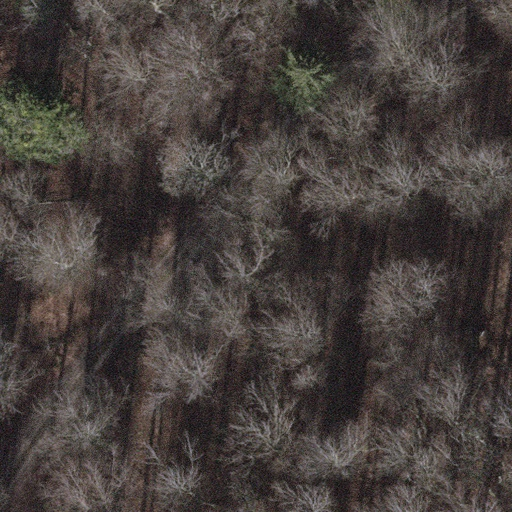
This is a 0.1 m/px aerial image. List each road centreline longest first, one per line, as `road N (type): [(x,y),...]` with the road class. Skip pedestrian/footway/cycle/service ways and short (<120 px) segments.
road 1 (track): [(463,0),(313,90),(213,243),(6,511)]
road 2 (track): [(213,243),(66,307),(0,366)]
